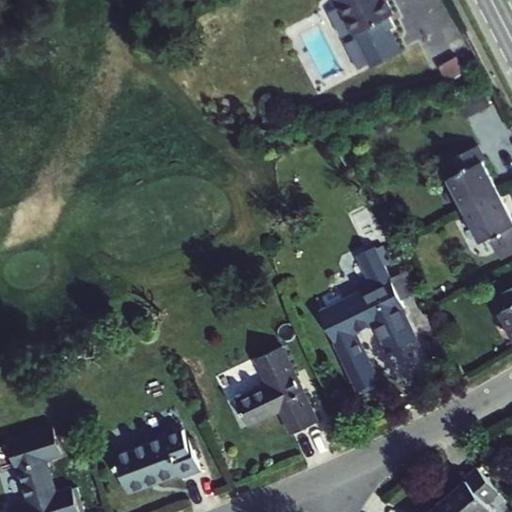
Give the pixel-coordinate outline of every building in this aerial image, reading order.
[(332,0),(335,4),(339,2),(356,34),(394,15),(385,0),(332,0)] [(477,144),(449,158),(457,173),(449,177),(466,209),(498,191),(482,161),(485,160),(477,144)] [(511,217),(498,191),(466,209),(481,240),(489,235),(497,250),(511,241),(511,217)] [(374,244),(358,253),(374,284),(368,287),(321,310),(340,350),(358,341),(354,332),(376,321),(390,351),(417,337),(403,308),(406,307),(374,244)] [(374,284),(358,253),(352,256),(368,287),(374,284)] [(511,286),(502,291),(509,305),(501,309),(511,331),(511,286)] [(292,431),(318,419),(282,346),(258,358),(269,383),(237,398),(249,424),(281,408),(292,431)] [(166,434),(115,452),(129,491),(181,472),(183,477),(203,470),(191,437),(188,438),(183,423),(164,430),(166,434)] [(10,506),(11,511),(82,511),(74,488),(58,493),(47,459),(63,454),(54,426),(9,441),(17,467),(19,466),(30,500),(10,506)] [(437,505),(443,511),(486,511),(491,508),(486,502),(499,492),(478,467),(465,477),(467,479),(437,505)]
